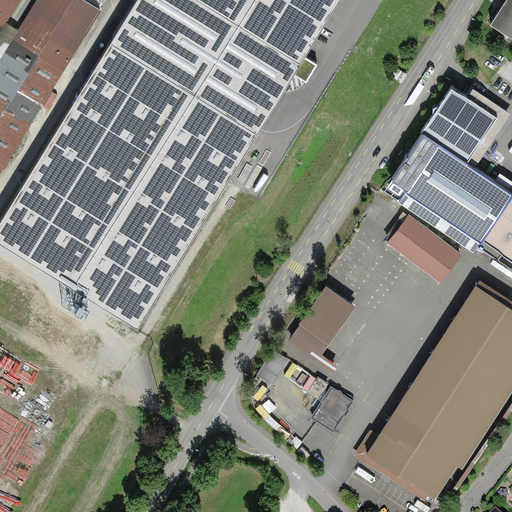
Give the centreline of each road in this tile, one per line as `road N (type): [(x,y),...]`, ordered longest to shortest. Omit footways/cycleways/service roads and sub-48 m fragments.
road 1 (tertiary): [(209,407),(468,0)]
road 2 (unknown): [(511,285),(473,260),(462,263),(324,498)]
road 3 (residential): [(209,407),(301,474),(336,511)]
road 4 (tertiary): [(147,511),(209,407)]
